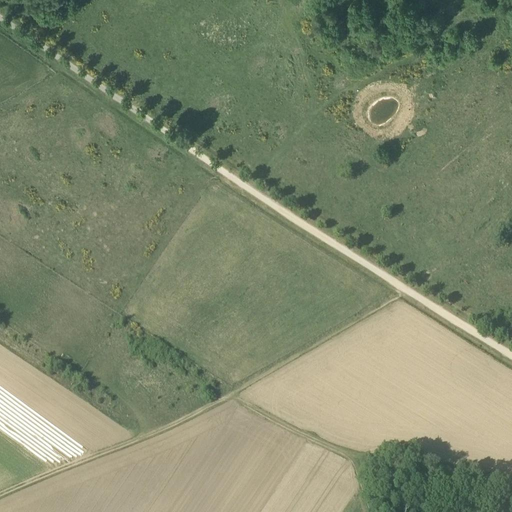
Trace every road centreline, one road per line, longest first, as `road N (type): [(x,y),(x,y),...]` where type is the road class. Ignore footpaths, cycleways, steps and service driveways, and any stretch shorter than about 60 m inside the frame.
road 1 (track): [(411,294),(184,146)]
road 2 (track): [(0,494),(226,395)]
road 3 (unclassified): [(184,146),(0,20)]
road 4 (track): [(226,395),(343,453),(373,511)]
